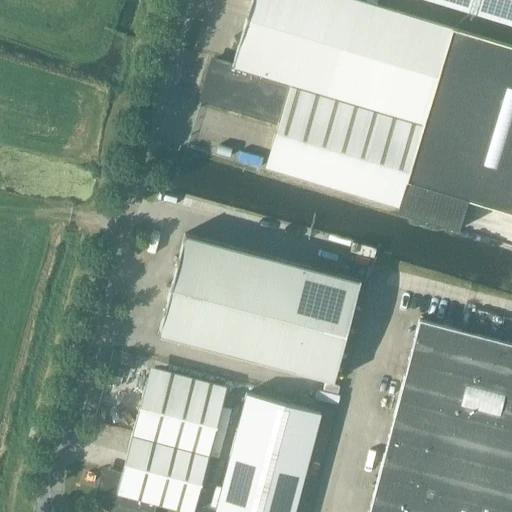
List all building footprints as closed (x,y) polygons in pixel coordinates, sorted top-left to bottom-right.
[(252,0),(232,66),(213,60),(201,100),(278,122),(264,167),(398,207),(406,182),(511,213),(511,46),(452,29),(356,0),(252,0)] [(511,0),(432,0),(511,24),(511,0)] [(185,235),(185,234),(158,336),(332,382),(333,382),(360,280),(359,280),(185,235)] [(511,511),(511,344),(419,320),(368,511),(511,511)] [(100,478),(97,489),(97,491),(96,494),(96,496),(97,498),(98,501),(99,503),(100,505),(101,507),(103,509),(105,510),(107,511),(154,511),(157,504),(186,511),(194,511),(224,398),(147,378),(122,473),(109,470),(107,479),(100,478)] [(246,393),(215,510),(217,511),(216,511),(294,511),(321,413),(246,393)]
